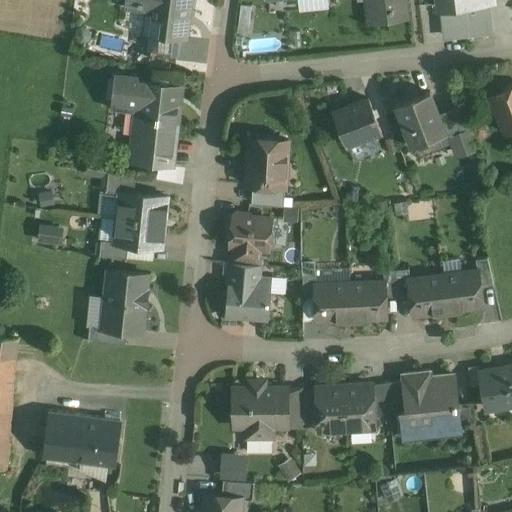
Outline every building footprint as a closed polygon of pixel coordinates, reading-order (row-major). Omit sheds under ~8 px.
[(127,0),(127,5),(150,8),(147,30),(137,29),(137,31),(153,33),(180,36),(187,37),(190,15),(189,15),(191,6),(191,5),(191,4),(191,0),(127,0)] [(405,0),(369,0),(366,0),(369,22),(408,18),(405,0)] [(180,36),(153,33),(150,58),(177,61),(180,36)] [(180,84),(144,80),(144,81),(137,80),(138,76),(116,73),(113,102),(130,104),(130,98),(146,100),(146,105),(141,104),(138,134),(173,138),(174,139),(176,121),(175,121),(179,86),(180,86),(180,84)] [(511,82),(507,85),(505,90),(492,95),(506,132),(511,129),(511,82)] [(430,91),(396,104),(412,145),(446,132),(439,113),(430,91)] [(368,99),(334,112),(347,145),(381,132),(368,99)] [(459,106),(439,113),(446,132),(447,136),(467,128),(459,106)] [(173,138),(138,134),(135,159),(172,163),(172,162),(170,161),(173,138)] [(288,139),(250,137),(247,184),(253,184),(285,186),(288,139)] [(136,174),(109,169),(107,190),(121,191),(121,190),(135,191),(136,174)] [(285,186),(253,184),(252,202),(284,205),(285,186)] [(135,191),(121,190),(121,191),(118,216),(166,221),(168,195),(135,191)] [(272,219),(233,215),(228,218),(227,226),(231,231),(230,245),(233,245),(261,248),(269,248),(272,219)] [(166,221),(118,216),(115,240),(115,242),(129,243),(163,247),(166,221)] [(44,220),(40,235),(64,241),(68,226),(44,220)] [(115,240),(102,238),(100,254),(127,257),(129,243),(115,242),(115,240)] [(233,245),(232,261),(260,263),(261,248),(233,245)] [(488,257),(476,259),(478,269),(479,269),(481,285),(493,283),(488,257)] [(229,273),(228,282),(253,285),(253,274),(259,275),(260,263),(232,261),(224,260),(223,273),(229,273)] [(409,268),(396,269),(399,295),(411,294),(409,279),(410,278),(409,268)] [(149,273),(109,269),(103,326),(102,327),(122,329),(143,331),(145,304),(147,304),(149,290),(147,290),(149,273)] [(396,269),(384,270),(384,281),(385,281),(386,296),(399,295),(396,269)] [(478,269),(444,274),(449,313),(463,311),(467,307),(484,305),(481,285),(479,269),(478,269)] [(228,282),(226,314),(237,316),(269,318),(272,276),(259,275),(253,274),(253,285),(228,282)] [(410,278),(409,279),(411,294),(414,314),(431,312),(435,315),(449,313),(444,274),(410,278)] [(316,275),(303,275),(303,300),(316,299),(315,284),(317,284),(316,275)] [(384,281),(350,282),(352,322),(366,321),(369,317),(387,316),(386,296),(385,281),(384,281)] [(317,284),(315,284),(316,299),(317,319),(334,319),(338,322),(352,322),(350,282),(317,284)] [(122,329),(102,327),(103,326),(90,324),(88,340),(120,344),(122,329)] [(16,358),(0,355),(0,372),(15,374),(16,358)] [(511,364),(479,370),(485,408),(511,403),(511,405),(511,364)] [(430,370),(403,373),(404,380),(407,410),(401,411),(401,413),(404,436),(406,436),(405,428),(436,425),(437,433),(461,430),(460,427),(458,404),(455,375),(431,377),(430,370)] [(15,374),(0,372),(0,466),(6,467),(15,374)] [(404,380),(386,382),(388,408),(389,414),(401,413),(401,411),(407,410),(404,380)] [(251,381),(251,388),(234,388),(234,408),(236,408),(236,426),(247,425),(247,431),(272,431),(272,425),(288,425),(288,389),(288,387),(264,388),(264,381),(251,381)] [(386,382),(373,384),(374,409),(388,408),(386,382)] [(373,384),(345,385),(347,429),(375,428),(374,409),(373,384)] [(345,385),(317,387),(318,413),(319,431),(347,429),(345,385)] [(303,413),(303,389),(288,389),(288,425),(303,425),(303,413)] [(318,413),(317,389),(303,389),(303,413),(318,413)] [(472,403),(458,404),(460,427),(476,426),(472,403)] [(86,415),(50,411),(44,456),(80,461),(86,415)] [(121,420),(86,415),(80,461),(115,466),(121,420)] [(250,462),(250,452),(228,452),(228,462),(250,462)] [(295,456),(283,462),(290,478),(303,472),(295,456)] [(255,481),(223,478),(221,494),(243,497),(242,498),(253,499),(255,481)] [(221,494),(205,493),(203,511),(240,511),(242,498),(243,497),(221,494)]
